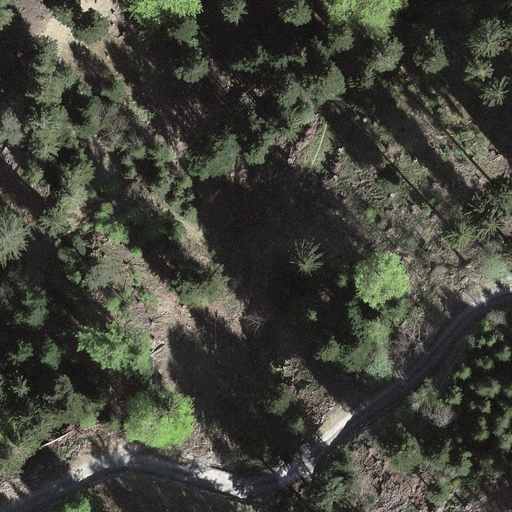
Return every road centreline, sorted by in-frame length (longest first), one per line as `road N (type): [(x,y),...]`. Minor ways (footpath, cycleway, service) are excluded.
road 1 (track): [(0,287),(28,274),(88,204),(132,204),(237,258),(283,229),(365,50),(473,7),(511,13)]
road 2 (track): [(12,511),(122,459),(263,487),(414,372),(478,301),(511,289)]
